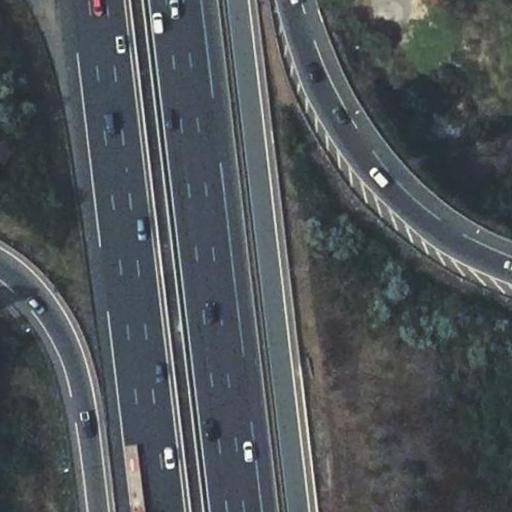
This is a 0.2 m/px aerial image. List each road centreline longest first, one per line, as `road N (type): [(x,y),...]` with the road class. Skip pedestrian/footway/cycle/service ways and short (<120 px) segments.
road 1 (motorway): [(300,511),(239,0)]
road 2 (motorway): [(97,0),(158,511)]
road 3 (motorway): [(235,511),(175,0)]
road 4 (trunk): [(511,271),(445,238),(390,192),(327,106),(290,0)]
road 5 (trunk): [(0,265),(43,306),(66,343),(87,417),(98,511)]
